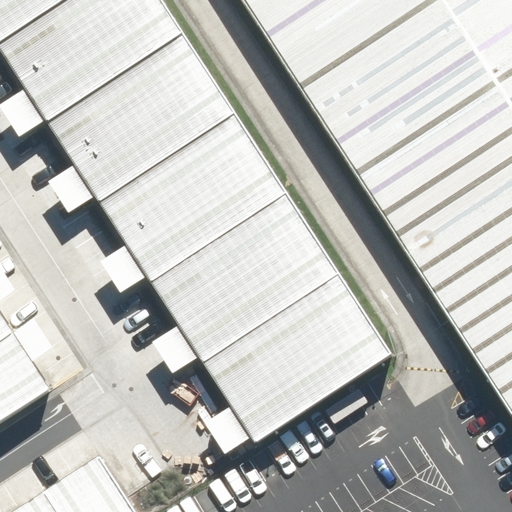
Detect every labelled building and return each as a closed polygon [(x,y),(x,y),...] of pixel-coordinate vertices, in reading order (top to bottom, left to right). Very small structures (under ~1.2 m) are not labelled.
[(0,0),(0,155),(33,136),(52,168),(24,185),(54,235),(81,219),(98,248),(72,264),(100,311),(139,287),(165,329),(134,348),(155,383),(193,360),(225,413),(197,430),(210,452),(365,359),(146,0),(0,0)] [(511,0),(250,0),(511,400),(511,0)] [(0,274),(0,423),(39,397),(20,369),(51,348),(0,274)] [(195,445),(183,428),(127,468),(139,485),(195,445)] [(123,511),(93,462),(9,511),(123,511)]
